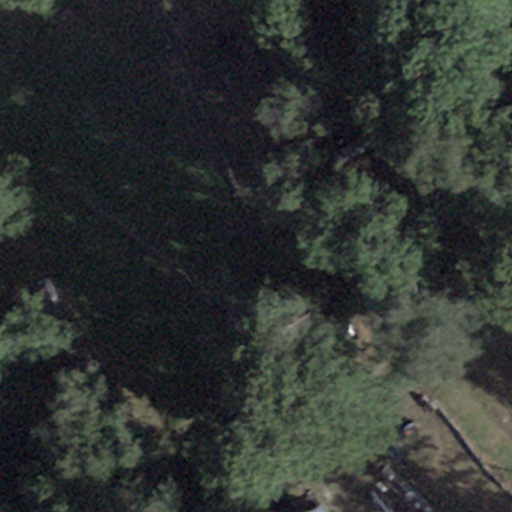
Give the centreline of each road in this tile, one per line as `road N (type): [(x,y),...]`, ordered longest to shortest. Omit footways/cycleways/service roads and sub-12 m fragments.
road 1 (track): [(167,0),(259,188),(328,483),(344,511)]
road 2 (track): [(57,511),(0,359),(0,0)]
